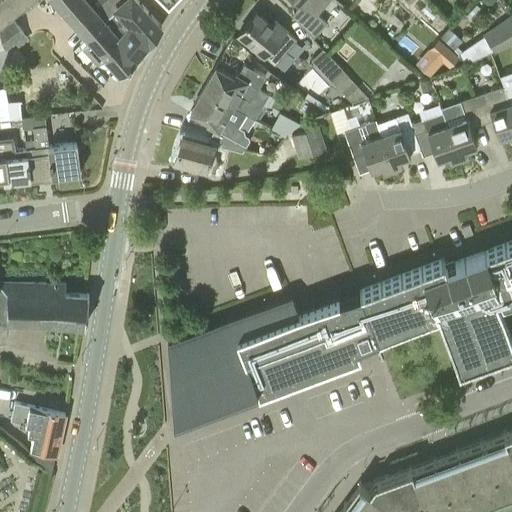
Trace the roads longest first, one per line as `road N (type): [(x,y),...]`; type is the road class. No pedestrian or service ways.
road 1 (tertiary): [(66,511),(117,208)]
road 2 (residential): [(299,511),(331,470),(361,448),(511,392)]
road 3 (tertiary): [(117,208),(141,103),(200,0)]
road 4 (unclassified): [(360,199),(429,200),(511,179)]
